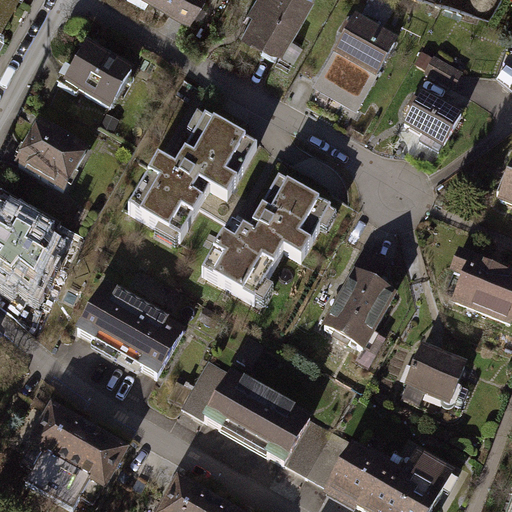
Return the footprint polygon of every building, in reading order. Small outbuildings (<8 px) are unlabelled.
[(0,0),(0,19),(4,22),(16,0),(0,0)] [(161,0),(192,17),(202,0),(161,0)] [(257,13),(247,30),(286,52),(315,0),(254,0),(250,9),(253,11),(257,13)] [(348,34),(336,55),(350,63),(343,75),(348,82),(354,86),(361,89),(369,89),(395,43),(355,21),(348,34)] [(106,54),(91,46),(68,86),(113,111),(136,70),(106,54)] [(505,89),(511,91),(511,58),(503,55),(494,80),(507,83),(505,89)] [(458,75),(432,61),(425,74),(450,89),(458,75)] [(417,103),(404,127),(430,142),(432,138),(445,145),(461,117),(422,95),(417,103)] [(261,148),(208,119),(182,165),(179,171),(160,161),(132,213),(184,242),(212,190),(231,201),(261,148)] [(52,138),(38,131),(18,168),(68,195),(70,195),(90,158),(77,151),(80,145),(74,142),(55,132),(52,138)] [(511,164),(507,177),(496,202),(511,208),(511,164)] [(326,209),(279,182),(253,226),(248,234),(232,224),(202,275),(250,303),(261,284),(265,286),(284,254),(300,263),(319,230),(315,228),(326,209)] [(18,223),(15,229),(0,219),(0,275),(25,290),(52,243),(18,223)] [(352,274),(355,275),(373,285),(385,263),(364,252),(352,274)] [(462,276),(451,303),(506,326),(511,311),(511,279),(496,273),(455,256),(449,271),(462,276)] [(393,296),(373,285),(355,275),(342,299),(324,331),(362,352),(393,296)] [(105,288),(78,334),(96,344),(98,341),(120,354),(143,366),(140,371),(156,380),(183,333),(105,288)] [(265,349),(249,341),(237,363),(253,371),(265,349)] [(420,350),(405,388),(444,403),(450,385),(456,387),(464,367),(436,356),(420,350)] [(182,412),(203,423),(229,377),(208,365),(182,412)] [(229,377),(203,423),(221,433),(224,428),(245,439),(270,453),(266,460),(283,469),(310,421),(229,377)] [(52,410),(30,448),(103,489),(124,451),(94,434),(95,432),(90,429),(84,426),(83,428),(52,410)] [(283,469),(306,481),(332,433),(310,421),(283,469)] [(353,444),(332,433),(306,481),(326,493),(351,449),(353,444)] [(351,449),(326,493),(359,511),(428,511),(449,476),(413,456),(401,477),(351,449)] [(178,483),(161,511),(231,511),(222,506),(223,504),(215,500),(210,497),(208,501),(178,483)]
